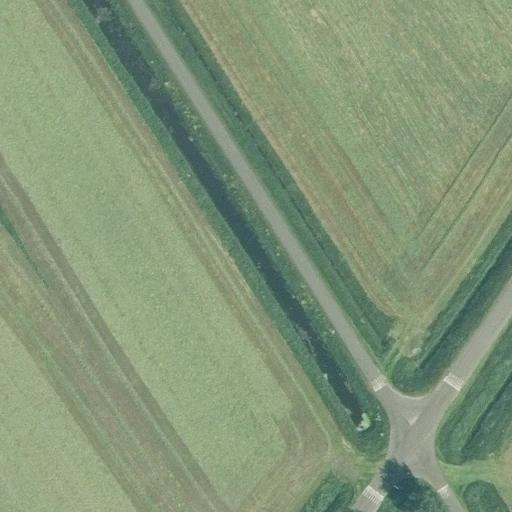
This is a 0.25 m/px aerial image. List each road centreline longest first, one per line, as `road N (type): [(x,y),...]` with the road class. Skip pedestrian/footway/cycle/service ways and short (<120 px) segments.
road 1 (unclassified): [(414,442),(129,0)]
road 2 (unclassified): [(414,442),(511,291)]
